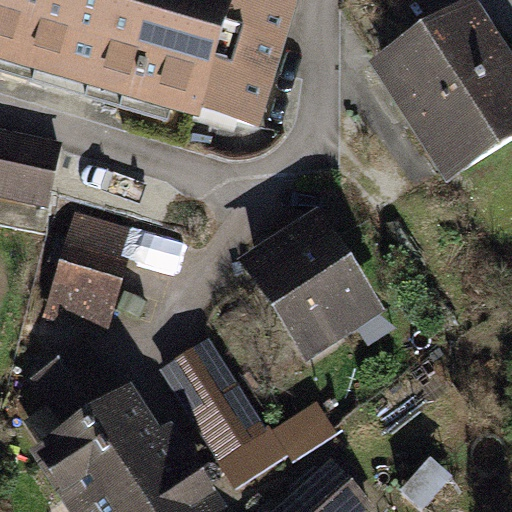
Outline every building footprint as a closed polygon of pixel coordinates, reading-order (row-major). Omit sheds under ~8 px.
[(206,0),(0,0),(0,48),(176,101),(206,0)] [(290,4),(276,0),(206,0),(176,101),(255,125),(290,4)] [(511,138),(511,90),(467,21),(386,73),(453,177),(511,138)] [(59,148),(0,135),(0,196),(47,207),(59,148)] [(129,234),(81,219),(51,317),(100,331),(129,234)] [(373,316),(327,245),(263,287),(296,338),(344,307),(357,327),(373,316)] [(281,460),(208,348),(166,375),(239,488),(281,460)] [(210,511),(167,445),(155,453),(88,351),(38,383),(75,440),(45,459),(70,497),(83,489),(97,511),(210,511)] [(365,511),(369,509),(329,464),(275,511),(365,511)]
